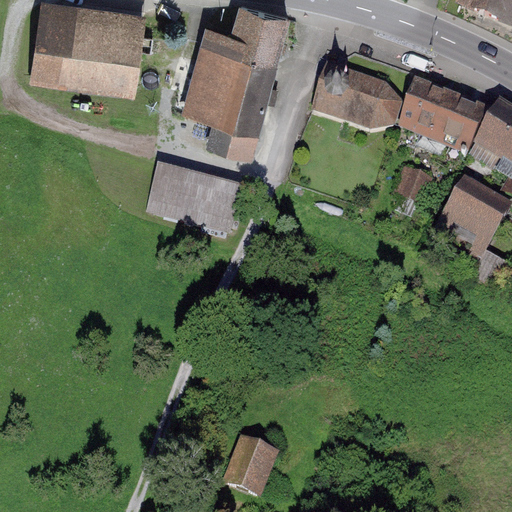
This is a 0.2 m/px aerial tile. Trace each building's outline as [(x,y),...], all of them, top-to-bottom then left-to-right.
[(511,0),(460,0),(460,2),(511,23),(511,0)] [(251,157),(288,19),(241,9),(234,37),(208,30),(185,112),(218,120),(211,146),(251,157)] [(39,11),(30,75),(130,88),(139,25),(39,11)] [(394,128),(402,107),(386,90),(327,69),(313,113),(372,133),(394,128)] [(467,153),(484,106),(415,81),(397,128),(467,153)] [(511,106),(503,101),(475,145),(511,169),(511,106)] [(421,205),(433,177),(409,167),(397,195),(421,205)] [(245,195),(157,174),(147,216),(235,237),(245,195)] [(509,214),(461,186),(438,223),(486,251),(509,214)] [(263,500),(279,459),(244,446),(228,487),(263,500)]
